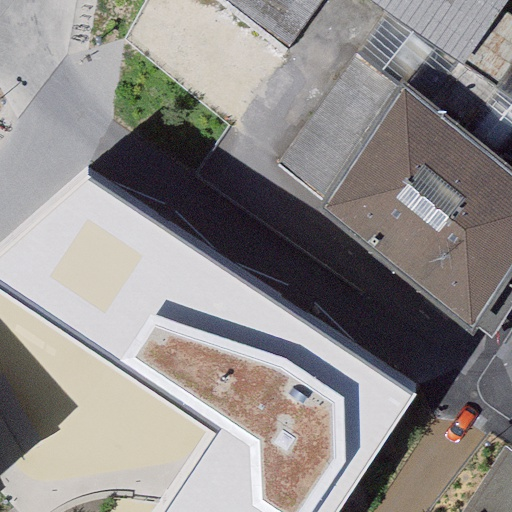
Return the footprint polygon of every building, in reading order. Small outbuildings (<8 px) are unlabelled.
[(325,0),(228,0),(290,46),(325,0)] [(511,0),(360,0),(382,16),(494,92),(511,67),(511,0)] [(271,182),(479,328),(479,327),(511,277),(511,103),(494,92),(382,16),(271,182)] [(511,67),(494,92),(511,103),(511,67)] [(0,287),(76,339),(211,430),(342,511),(422,403),(269,301),(98,186),(0,270),(0,287)] [(511,308),(511,277),(479,327),(494,336),(511,308)] [(0,389),(0,408),(9,402),(0,389)] [(185,477),(161,510),(163,511),(342,511),(211,430),(191,466),(185,477)] [(511,511),(511,450),(507,448),(465,511),(511,511)]
